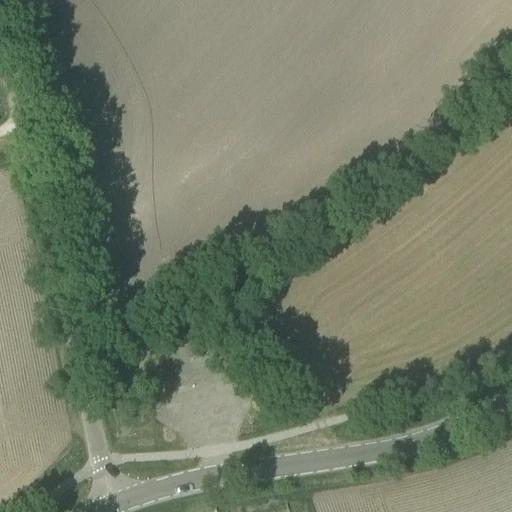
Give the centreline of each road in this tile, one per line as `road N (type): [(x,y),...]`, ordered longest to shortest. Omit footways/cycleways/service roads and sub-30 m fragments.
road 1 (unclassified): [(110,505),(52,220),(0,60)]
road 2 (tertiary): [(110,505),(413,447),(491,421),(511,405)]
